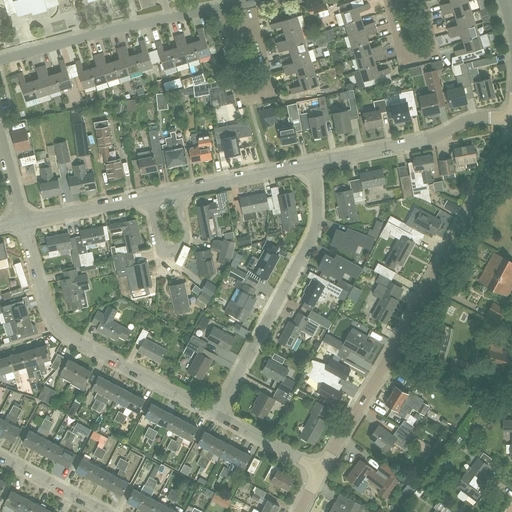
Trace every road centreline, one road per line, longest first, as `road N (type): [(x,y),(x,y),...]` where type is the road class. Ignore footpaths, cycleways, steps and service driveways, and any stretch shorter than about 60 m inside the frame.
road 1 (residential): [(321,469),(511,123)]
road 2 (residential): [(216,414),(55,325),(21,222)]
road 3 (residential): [(216,414),(320,229),(317,162)]
road 4 (residential): [(0,59),(218,8)]
road 5 (residential): [(317,162),(430,139),(469,121),(511,120)]
road 6 (residential): [(223,29),(236,86),(251,97),(268,88),(268,77),(252,29),(241,27)]
road 7 (residential): [(176,191),(317,162)]
road 8 (residential): [(176,191),(185,236),(169,252),(159,245),(149,196)]
road 9 (residential): [(21,222),(149,196)]
road 10 (residential): [(107,511),(0,455)]
